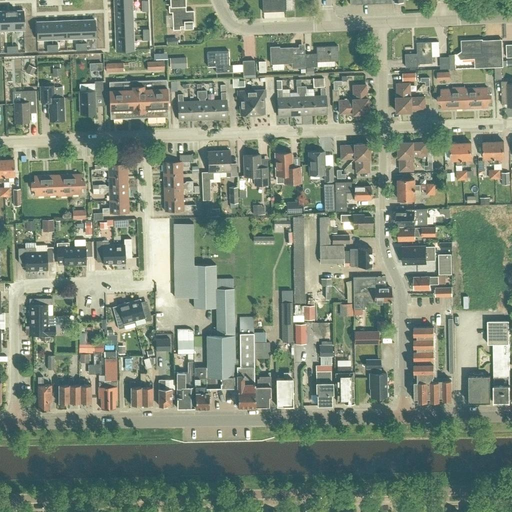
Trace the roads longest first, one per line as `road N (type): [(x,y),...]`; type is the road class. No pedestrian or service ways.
road 1 (unclassified): [(511,489),(0,498)]
road 2 (residential): [(15,423),(15,288),(148,280),(145,135)]
road 3 (secondary): [(404,418),(15,423)]
road 4 (residential): [(404,418),(402,302),(383,243),(382,127)]
road 5 (residential): [(145,135),(382,127)]
road 6 (residential): [(0,143),(145,135)]
road 7 (residential): [(382,127),(511,122)]
road 8 (residential): [(221,0),(237,29),(325,25)]
